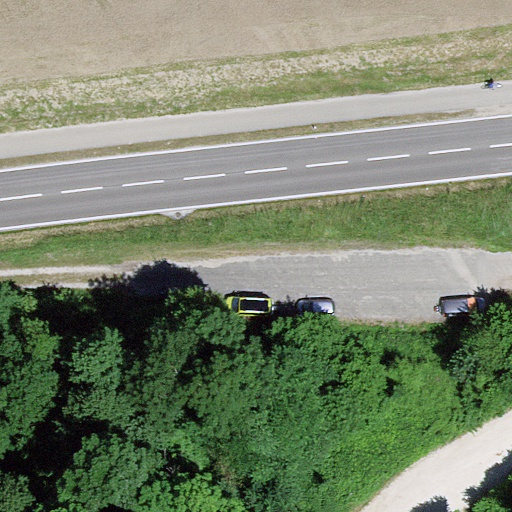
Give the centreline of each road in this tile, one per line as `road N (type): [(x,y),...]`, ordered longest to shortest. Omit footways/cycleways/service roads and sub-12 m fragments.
road 1 (secondary): [(0,200),(511,144)]
road 2 (track): [(511,274),(293,265),(0,290)]
road 3 (track): [(400,511),(511,436)]
